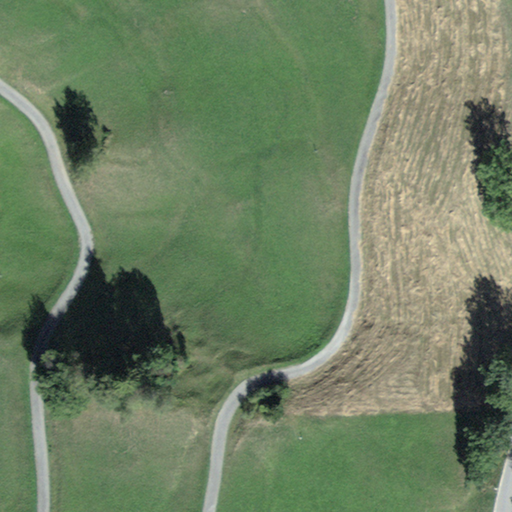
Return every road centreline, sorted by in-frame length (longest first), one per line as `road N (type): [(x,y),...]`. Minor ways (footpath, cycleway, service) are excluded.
road 1 (track): [(389,0),(389,71),(356,178),(347,329),(310,369),(249,386),(233,399),(208,511)]
road 2 (track): [(44,511),(35,367),(74,288),(86,240),(48,135),(0,87)]
